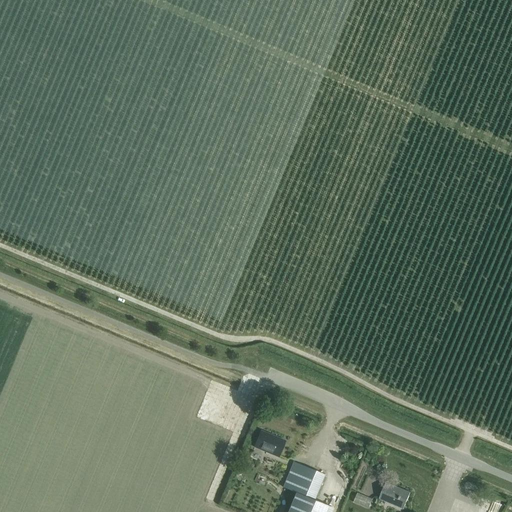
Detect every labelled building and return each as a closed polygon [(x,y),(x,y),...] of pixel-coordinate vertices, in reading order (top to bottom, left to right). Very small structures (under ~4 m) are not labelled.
[(278,457),(285,441),(260,431),(253,447),(278,457)] [(331,511),(333,508),(313,500),(324,475),(293,462),(283,487),(296,493),(287,511),(331,511)] [(403,509),(410,493),(386,482),(379,499),(403,509)] [(357,493),(352,504),(368,510),(372,500),(357,493)] [(459,511),(463,511),(468,503),(449,495),(446,503),(453,506),(452,509),(459,511)]
